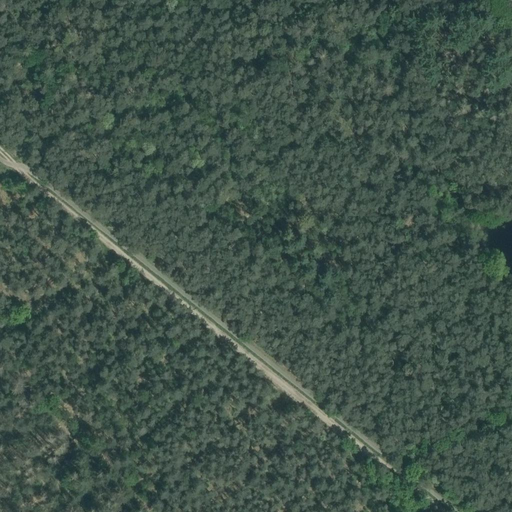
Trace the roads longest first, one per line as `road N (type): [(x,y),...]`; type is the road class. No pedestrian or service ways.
road 1 (track): [(447,511),(118,251)]
road 2 (track): [(118,251),(0,155)]
road 3 (track): [(0,336),(118,251)]
